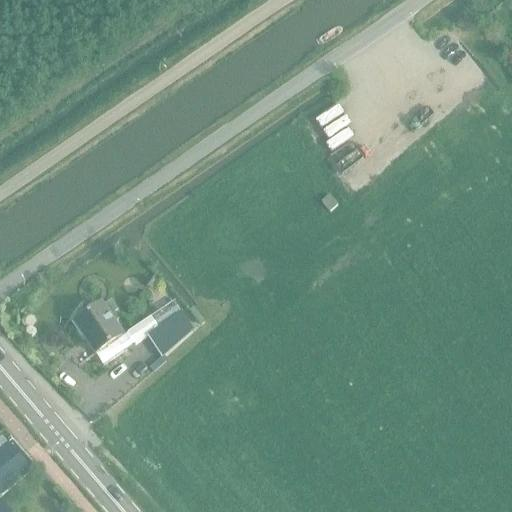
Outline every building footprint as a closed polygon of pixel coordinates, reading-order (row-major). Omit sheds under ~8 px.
[(338,206),(330,197),(321,204),(330,213),(338,206)] [(101,306),(73,325),(102,367),(128,351),(120,340),(123,338),(110,319),(117,314),(110,303),(103,308),(101,306)] [(174,304),(127,335),(134,346),(147,338),(181,315),(174,304)] [(191,307),(187,310),(201,326),(205,323),(191,307)] [(181,315),(147,338),(162,360),(193,332),(181,315)] [(0,496),(0,497),(30,471),(6,444),(5,445),(0,449),(0,496)]
